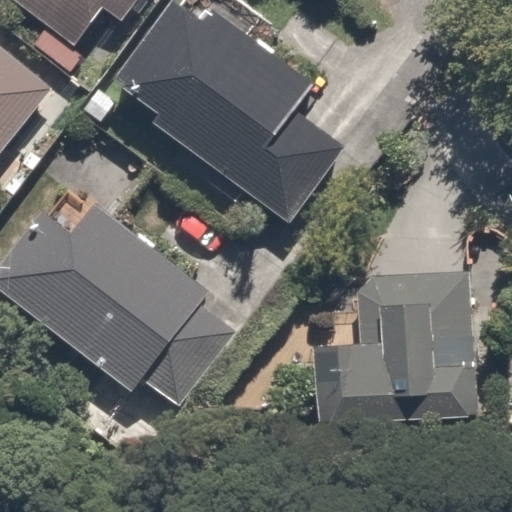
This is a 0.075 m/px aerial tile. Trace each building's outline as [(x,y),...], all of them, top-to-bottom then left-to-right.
[(108,16),(124,28),(143,0),(10,0),(83,51),(108,16)] [(167,0),(107,75),(124,89),(108,108),(234,211),(250,191),(276,212),(336,137),(289,99),(306,78),(210,0),(167,0)] [(0,144),(52,83),(0,39),(0,144)] [(59,236),(33,215),(0,254),(0,279),(136,391),(145,379),(170,399),(238,315),(92,195),(59,236)] [(470,281),(368,277),(366,336),(321,334),(318,414),(465,419),(470,281)]
